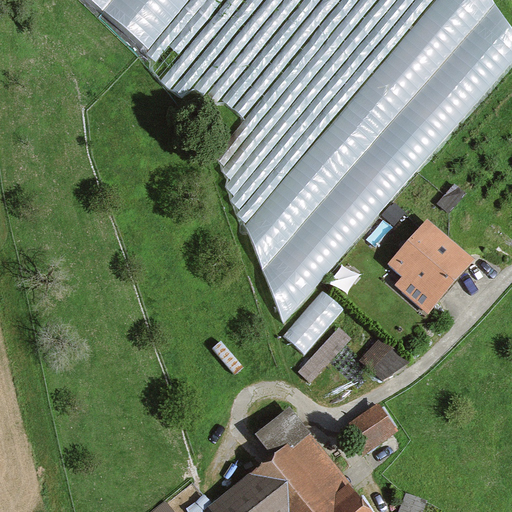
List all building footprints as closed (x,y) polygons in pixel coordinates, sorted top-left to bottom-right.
[(81,0),(195,91),(203,91),(266,141),(261,160),(278,138),(283,151),(310,141),(255,210),(240,206),(274,300),(318,297),(511,56),(511,50),(493,0),(437,0),(383,68),(330,71),(309,54),(311,73),(298,63),(295,64),(292,24),(246,12),(232,30),(221,34),(220,31),(194,40),(197,29),(182,18),(223,3),(222,0),(81,0)] [(433,229),(401,268),(447,307),(480,267),(433,229)] [(284,337),(306,356),(346,310),(324,291),(284,337)] [(340,329),(299,373),(312,384),(353,340),(340,329)] [(363,358),(385,385),(407,367),(384,340),(363,358)] [(384,409),(356,428),(370,450),(399,431),(384,409)] [(371,511),(312,437),(220,508),(223,511),(371,511)] [(424,511),(428,504),(407,495),(400,511),(424,511)] [(175,511),(169,501),(151,511),(175,511)]
